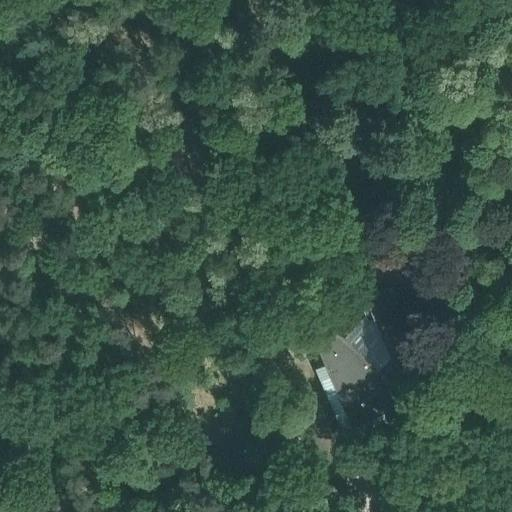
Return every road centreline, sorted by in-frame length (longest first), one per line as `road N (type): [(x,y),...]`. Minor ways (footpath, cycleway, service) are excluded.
road 1 (track): [(340,181),(354,198),(355,220),(328,250),(294,318),(267,408),(282,469),(314,474)]
road 2 (track): [(254,0),(277,63),(340,181)]
